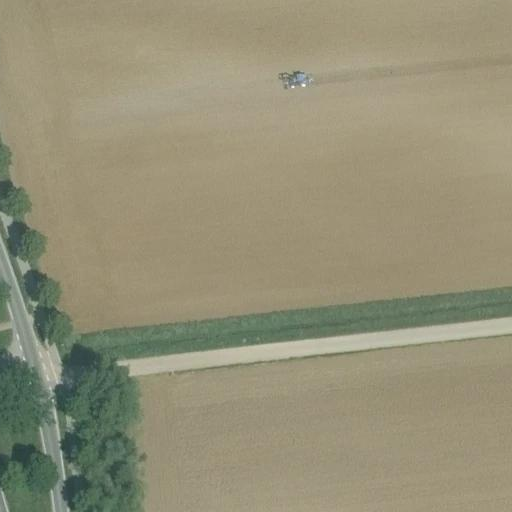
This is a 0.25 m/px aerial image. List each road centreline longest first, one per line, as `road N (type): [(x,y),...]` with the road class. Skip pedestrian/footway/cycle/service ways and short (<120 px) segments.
road 1 (track): [(511,329),(35,378)]
road 2 (tertiary): [(57,511),(35,378)]
